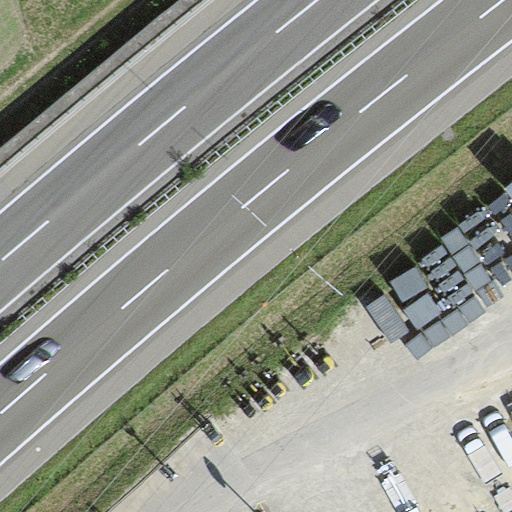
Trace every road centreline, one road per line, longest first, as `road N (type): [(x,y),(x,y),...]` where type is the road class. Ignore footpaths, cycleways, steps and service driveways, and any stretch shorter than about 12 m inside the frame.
road 1 (motorway): [(0,414),(503,0)]
road 2 (motorway): [(317,0),(0,262)]
